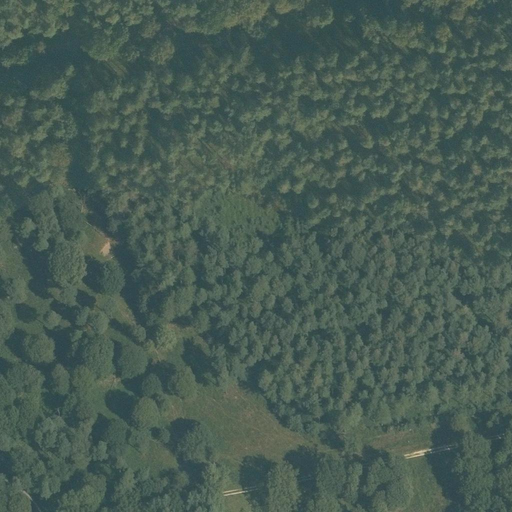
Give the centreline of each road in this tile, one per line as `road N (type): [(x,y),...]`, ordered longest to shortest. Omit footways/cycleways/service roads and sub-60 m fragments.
road 1 (track): [(207,502),(166,337),(81,144)]
road 2 (track): [(511,439),(164,511)]
road 3 (unclassified): [(0,54),(253,0)]
